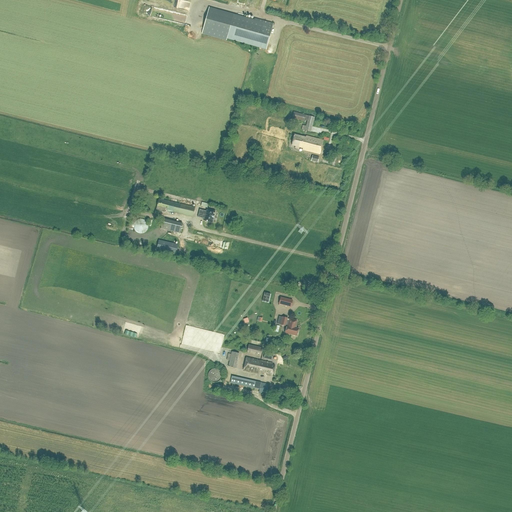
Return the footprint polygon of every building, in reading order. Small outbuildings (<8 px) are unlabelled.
[(262,23),(210,8),(203,33),(227,40),(227,39),(266,50),(273,24),(263,21),(262,23)] [(311,132),(314,118),(294,112),(292,118),(304,121),(304,120),(307,121),(306,126),(303,125),(301,130),(311,132)] [(319,154),(323,141),(306,136),(306,138),(295,135),(292,146),(295,146),(295,148),(299,149),(299,147),(303,148),(303,149),(319,154)] [(192,217),(194,208),(159,199),(156,210),(165,212),(166,209),(167,210),(167,211),(192,217)] [(212,223),(215,212),(215,211),(214,211),(207,209),(206,210),(206,211),(199,210),(197,217),(204,219),(204,221),(203,221),(204,221),(211,223),(212,223)] [(148,228),(148,227),(148,225),(148,224),(147,223),(146,222),(145,221),(144,220),(143,220),(142,219),(141,219),(139,219),(138,220),(137,220),(136,221),(135,222),(134,223),(134,224),(133,225),(133,227),(133,228),(134,229),(134,230),(135,231),(136,232),(137,233),(138,234),(139,234),(141,234),(142,234),(143,234),(144,233),(145,232),(146,231),(147,230),(148,229),(148,228)] [(183,224),(163,219),(160,229),(180,234),(183,224)] [(176,253),(178,245),(159,240),(157,249),(176,253)] [(279,304),(290,307),(292,300),(280,298),(279,304)] [(287,318),(282,317),(280,325),(286,326),(285,333),(296,336),(297,335),(298,332),(297,332),(298,328),(295,328),(297,321),(289,319),(289,321),(287,320),(287,318)] [(223,351),(222,333),(194,334),(194,332),(190,332),(191,340),(188,340),(188,343),(184,343),(185,346),(202,345),(202,347),(211,347),(212,350),(215,350),(215,352),(223,351)] [(262,348),(253,346),(251,354),(260,356),(262,348)] [(240,354),(231,352),(228,367),(236,369),(237,364),(239,355),(240,354)] [(270,361),(272,354),(264,352),(262,359),(270,361)] [(246,358),(243,370),(272,377),(275,366),(272,365),(272,364),(246,358)] [(221,377),(221,376),(221,375),(221,374),(221,373),(220,372),(219,371),(218,370),(217,370),(216,369),(215,369),(214,369),(213,369),(211,370),(210,370),(210,371),(209,372),(208,373),(208,374),(208,376),(208,377),(208,378),(208,379),(209,380),(210,381),(210,382),(211,382),(212,383),(214,383),(215,383),(216,383),(217,383),(218,382),(219,381),(220,381),(221,380),(221,379),(221,377)] [(230,383),(254,388),(255,382),(232,376),(230,383)] [(261,383),(259,390),(259,392),(267,394),(269,385),(261,383)]
